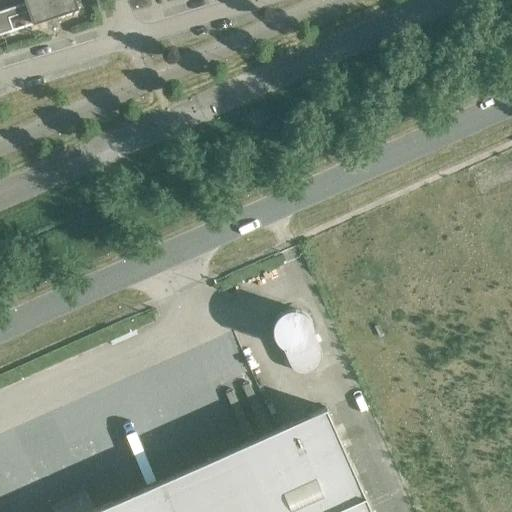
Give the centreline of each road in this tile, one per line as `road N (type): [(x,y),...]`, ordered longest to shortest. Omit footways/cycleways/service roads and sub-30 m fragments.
road 1 (unclassified): [(0,330),(511,103)]
road 2 (residential): [(130,37),(0,78)]
road 3 (residential): [(252,0),(130,37)]
